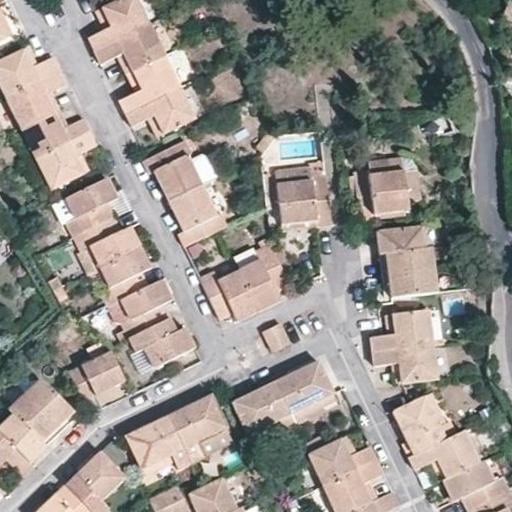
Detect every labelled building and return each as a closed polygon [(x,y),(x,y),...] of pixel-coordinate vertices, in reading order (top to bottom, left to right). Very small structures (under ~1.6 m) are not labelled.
[(0,5),(9,1),(8,0),(0,0),(0,38),(6,35),(0,23),(0,5)] [(95,51),(147,25),(133,0),(123,0),(102,11),(111,28),(106,30),(89,39),(95,51)] [(511,0),(504,0),(498,18),(511,23),(511,0)] [(0,23),(6,35),(13,32),(6,19),(0,8),(0,23)] [(102,11),(97,13),(102,23),(106,30),(111,28),(102,11)] [(132,72),(163,57),(147,25),(95,51),(102,65),(118,58),(124,55),(132,72)] [(34,54),(30,45),(24,48),(32,67),(39,64),(34,54)] [(32,67),(24,48),(0,59),(0,87),(4,96),(60,69),(54,56),(39,64),(32,67)] [(125,114),(178,88),(163,57),(132,72),(140,89),(135,92),(118,99),(125,114)] [(67,83),(60,69),(4,96),(19,127),(53,110),(45,93),(51,90),(67,83)] [(140,89),(132,72),(126,75),(131,85),(135,92),(140,89)] [(193,120),(178,88),(125,114),(132,127),(148,119),(154,117),(163,134),(193,120)] [(53,110),(60,107),(55,98),(51,90),(45,93),(53,110)] [(61,126),(67,123),(64,117),(60,107),(53,110),(61,126)] [(53,110),(19,127),(35,158),(90,131),(83,116),(67,123),(61,126),(53,110)] [(154,117),(148,119),(153,128),(157,137),(163,134),(154,117)] [(81,150),(96,143),(90,131),(35,158),(50,188),(83,172),(74,153),(81,150)] [(185,140),(147,158),(143,161),(149,173),(155,171),(162,185),(169,200),(201,185),(186,155),(190,153),(185,140)] [(74,153),(83,172),(90,169),(85,159),(81,150),(74,153)] [(388,174),(406,171),(403,156),(386,158),(386,164),(388,174)] [(369,166),(370,171),(370,177),(388,174),(386,164),(369,166)] [(312,183),(314,178),(312,168),(278,173),(279,187),(312,183)] [(406,171),(410,204),(422,202),(419,170),(406,171)] [(356,172),(361,223),(368,223),(376,222),(375,216),(410,211),(410,204),(406,171),(388,174),(370,177),(370,171),(356,172)] [(121,196),(111,175),(71,196),(80,216),(71,220),(78,234),(119,214),(115,206),(113,201),(121,196)] [(333,226),(327,176),(314,178),(312,183),(279,187),(284,226),(318,223),(319,227),(325,227),(333,226)] [(215,213),(201,185),(169,200),(179,220),(184,230),(179,233),(185,246),(218,230),(227,225),(220,211),(215,213)] [(119,214),(78,234),(86,249),(94,244),(104,264),(145,245),(135,225),(125,229),(123,224),(119,214)] [(285,235),(319,231),(319,227),(318,223),(284,226),(285,235)] [(422,229),(377,234),(378,245),(379,256),(388,255),(425,250),(422,229)] [(155,266),(145,245),(104,264),(115,285),(106,290),(112,303),(126,296),(152,284),(148,275),(146,270),(155,266)] [(241,277),(259,314),(272,308),(283,303),(278,294),(291,288),(289,282),(274,251),(271,246),(257,253),(263,267),(241,277)] [(280,248),(274,251),(289,282),(294,279),(280,248)] [(434,249),(425,250),(388,255),(390,277),(436,272),(434,249)] [(388,255),(379,256),(380,267),(381,278),(390,277),(388,255)] [(392,288),(382,290),(376,290),(376,296),(377,300),(370,301),(371,307),(393,305),(394,299),(438,294),(436,272),(390,277),(392,288)] [(234,315),(238,324),(248,319),(259,314),(241,277),(221,287),(215,275),(202,281),(221,321),(228,317),(234,315)] [(128,320),(135,335),(175,315),(171,307),(167,299),(175,296),(166,277),(152,284),(126,296),(135,315),(128,320)] [(390,277),(381,278),(382,290),(392,288),(390,277)] [(391,334),(371,337),(372,344),(373,353),(437,346),(433,310),(396,314),(398,334),(391,334)] [(389,315),(391,334),(398,334),(396,314),(389,315)] [(160,363),(199,344),(190,325),(182,328),(180,324),(175,315),(135,335),(142,349),(151,345),(160,363)] [(273,352),(291,345),(281,325),(264,333),(273,352)] [(76,358),(85,345),(68,333),(59,346),(76,358)] [(437,346),(373,353),(374,362),(375,367),(394,365),(402,364),(404,385),(440,380),(437,346)] [(68,369),(82,398),(106,387),(124,378),(109,349),(68,369)] [(290,376),(288,371),(273,379),(296,425),(310,418),(309,414),(306,408),(335,394),(319,362),(305,369),(290,376)] [(402,364),(394,365),(396,386),(404,385),(402,364)] [(70,421),(75,426),(87,414),(77,405),(74,409),(43,379),(26,395),(56,426),(65,417),(70,421)] [(296,425),(273,379),(260,385),(262,390),(253,394),(234,403),(249,435),(278,421),(284,431),(296,425)] [(10,409),(15,414),(40,441),(56,426),(26,395),(10,409)] [(167,414),(190,461),(199,457),(195,447),(193,442),(221,429),(205,396),(188,404),(167,414)] [(408,438),(402,442),(409,457),(458,434),(451,419),(441,423),(429,398),(397,414),(403,427),(408,438)] [(15,414),(0,428),(0,432),(28,463),(36,454),(45,446),(40,441),(15,414)] [(177,467),(190,461),(167,414),(146,424),(125,434),(140,467),(170,454),(172,459),(177,467)] [(56,426),(60,431),(66,425),(70,421),(65,417),(56,426)] [(40,441),(45,446),(53,438),(60,431),(56,426),(40,441)] [(223,434),(221,429),(193,442),(195,447),(223,434)] [(458,434),(409,457),(412,464),(415,470),(433,462),(440,459),(448,478),(481,462),(466,431),(458,434)] [(0,432),(0,465),(7,459),(11,464),(22,476),(32,467),(28,463),(0,432)] [(351,456),(356,454),(348,436),(343,438),(351,456)] [(324,486),(377,460),(373,453),(370,447),(356,454),(351,456),(343,438),(310,454),(309,454),(324,486)] [(67,484),(93,511),(105,511),(109,508),(103,500),(125,479),(99,453),(84,467),(67,484)] [(170,454),(140,467),(144,472),(172,459),(170,454)] [(0,465),(0,474),(3,472),(11,464),(7,459),(0,465)] [(440,459),(433,462),(442,481),(443,481),(448,478),(440,459)] [(370,482),(384,475),(381,469),(377,460),(324,486),(336,511),(351,511),(372,502),(364,485),(370,482)] [(463,496),(469,509),(511,490),(505,476),(495,480),(485,460),(481,462),(448,478),(443,481),(448,492),(452,500),(463,496)] [(232,511),(236,510),(222,479),(203,488),(188,495),(195,511),(232,511)] [(372,502),(379,499),(370,482),(364,485),(372,502)] [(35,511),(93,511),(67,484),(45,504),(35,511)] [(165,493),(173,511),(190,511),(184,497),(178,486),(165,493)] [(511,490),(469,509),(470,511),(510,511),(508,506),(511,504),(511,490)] [(391,511),(400,508),(396,501),(392,492),(379,499),(372,502),(351,511),(391,511)] [(157,511),(173,511),(165,493),(152,500),(157,511)]
